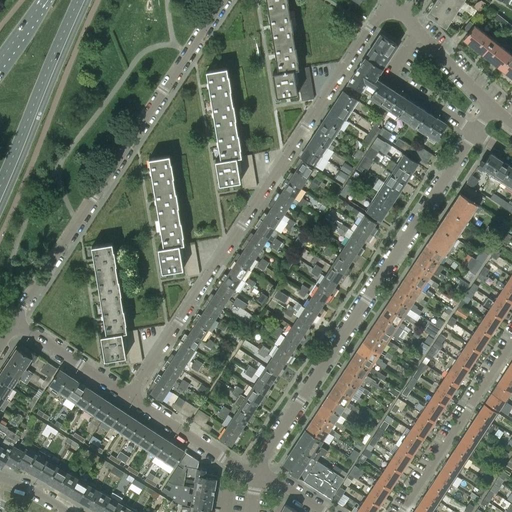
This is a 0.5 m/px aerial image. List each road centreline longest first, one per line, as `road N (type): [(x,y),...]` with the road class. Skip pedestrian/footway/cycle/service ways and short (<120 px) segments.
road 1 (residential): [(389,0),(130,397)]
road 2 (residential): [(253,476),(473,132)]
road 3 (residential): [(14,320),(223,0)]
road 4 (primary): [(0,186),(78,0)]
road 5 (residential): [(511,343),(403,511)]
road 6 (residential): [(416,28),(391,75),(473,132)]
road 7 (residential): [(253,476),(130,397)]
road 8 (residential): [(130,397),(14,320)]
